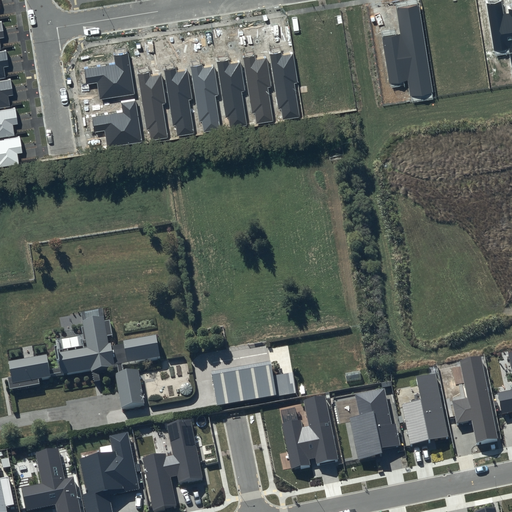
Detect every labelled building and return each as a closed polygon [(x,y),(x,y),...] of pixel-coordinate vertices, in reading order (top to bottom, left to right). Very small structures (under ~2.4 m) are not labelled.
[(495,0),(486,2),(494,51),(509,48),(511,64),(511,8),(503,10),(501,0),(495,0)] [(400,33),(382,36),(390,83),(407,81),(410,97),(433,93),(419,3),(396,7),(400,33)] [(7,50),(0,50),(0,78),(6,77),(4,67),(10,67),(7,50)] [(115,64),(85,69),(87,85),(97,83),(100,100),(135,94),(128,51),(113,54),(115,64)] [(281,51),(269,53),(278,109),(281,109),(283,120),(299,117),(294,84),(298,83),(293,54),(282,56),(281,51)] [(255,54),(243,56),(251,113),(254,112),(256,123),(273,120),(268,87),(271,87),(267,57),(255,59),(255,54)] [(229,59),(217,61),(226,118),(229,117),(230,128),(247,125),(242,92),(245,92),(241,62),(230,64),(229,59)] [(203,64),(191,66),(199,122),(202,122),(204,133),(221,130),(216,97),(219,97),(215,67),(203,69),(203,64)] [(176,68),(164,70),(173,126),(176,126),(178,137),(195,134),(190,101),(193,100),(188,71),(177,73),(176,68)] [(149,72),(137,74),(146,130),(149,130),(151,140),(168,138),(163,105),(166,104),(161,75),(150,77),(149,72)] [(11,79),(0,80),(0,107),(10,106),(9,96),(14,96),(11,79)] [(122,112),(92,117),(94,133),(104,131),(107,148),(142,142),(135,100),(120,102),(122,112)] [(15,107),(0,109),(0,137),(15,135),(13,125),(18,124),(15,107)] [(20,136),(0,139),(0,166),(19,164),(17,154),(23,153),(20,136)] [(61,372),(62,380),(92,374),(92,376),(113,372),(113,371),(118,370),(120,377),(115,378),(122,412),(145,408),(139,374),(125,376),(123,368),(161,362),(156,339),(124,345),(124,349),(112,351),(112,347),(110,347),(108,341),(113,340),(110,325),(106,326),(103,313),(81,317),(84,331),(82,331),(83,339),(62,343),(64,352),(56,354),(59,372),(61,372)] [(511,352),(508,353),(511,371),(511,389),(497,393),(502,413),(511,411),(511,352)] [(481,358),(460,362),(468,399),(452,403),(457,424),(472,420),(477,444),(497,440),(481,358)] [(48,359),(10,366),(12,384),(9,384),(10,394),(40,389),(40,383),(51,381),(48,359)] [(211,373),(216,407),(276,397),(276,395),(295,392),(291,371),(272,374),(270,364),(211,373)] [(421,400),(402,405),(411,446),(448,438),(436,374),(416,378),(421,400)] [(187,386),(185,386),(184,386),(183,387),(182,387),(182,388),(181,389),(181,390),(180,390),(180,391),(180,392),(180,393),(180,394),(181,395),(181,396),(182,396),(182,397),(183,398),(184,398),(185,399),(186,399),(187,399),(188,399),(188,398),(189,398),(190,398),(190,397),(191,397),(192,396),(192,395),(193,394),(193,393),(193,392),(193,391),(193,390),(192,389),(192,388),(191,388),(191,387),(190,387),(189,386),(188,386),(187,386)] [(361,417),(349,419),(359,460),(382,456),(381,450),(399,446),(395,424),(392,425),(384,389),(355,395),(361,417)] [(301,420),(282,425),(291,471),(310,467),(309,460),(316,458),(317,465),(339,461),(326,398),(304,402),(309,426),(302,427),(301,420)] [(191,420),(167,425),(172,452),(142,459),(154,511),(176,506),(173,486),(203,479),(191,420)] [(127,432),(109,436),(112,451),(80,459),(87,494),(82,495),(86,511),(113,511),(109,497),(140,489),(127,432)] [(58,449),(35,454),(42,483),(21,487),(26,511),(55,505),(56,511),(80,511),(73,476),(64,478),(58,449)] [(0,511),(7,511),(6,507),(15,504),(7,476),(0,477),(0,511)]
